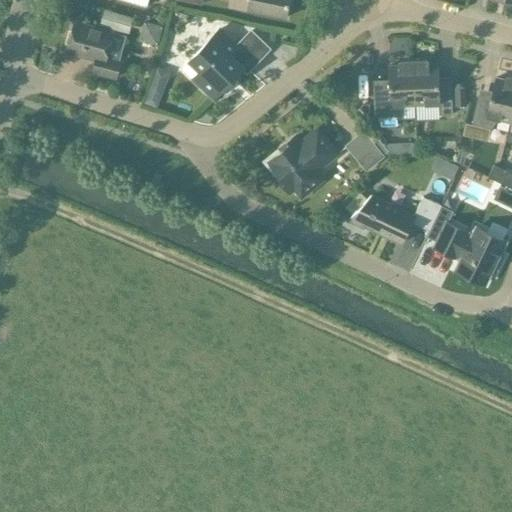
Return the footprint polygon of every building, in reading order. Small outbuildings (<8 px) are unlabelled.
[(287,18),(290,0),(250,0),(248,10),(287,18)] [(155,44),(161,26),(144,20),(138,39),(155,44)] [(113,31),(75,21),(66,51),(95,60),(92,71),(115,78),(120,60),(106,56),(113,31)] [(270,49),(252,31),(238,46),(221,29),(183,69),(211,96),(219,89),(221,91),(243,67),(247,72),(270,49)] [(452,85),(440,86),(439,64),(428,64),(428,60),(414,61),(416,105),(439,104),(439,115),(453,114),(452,85)] [(375,118),(391,117),(399,117),(403,106),(416,105),(414,61),(400,62),(400,66),(389,66),(390,88),(374,88),(375,118)] [(157,108),(170,73),(156,68),(143,103),(157,108)] [(472,125),(484,127),(491,129),(499,120),(510,122),(511,115),(511,77),(507,76),(506,80),(496,78),(491,99),(479,96),(472,125)] [(467,106),(466,83),(454,84),(455,107),(467,106)] [(345,145),(366,171),(385,156),(364,129),(345,145)] [(301,142),(296,136),(280,148),(282,151),(275,156),(273,168),(279,175),(277,177),(290,192),(295,189),(298,193),(305,194),(319,182),(320,175),(317,171),(339,153),(321,132),(314,131),(301,142)] [(415,144),(387,145),(395,156),(416,155),(415,144)] [(452,179),(458,166),(449,162),(443,175),(452,179)] [(511,173),(494,165),(488,177),(511,188),(511,173)] [(402,243),(412,222),(430,231),(442,206),(423,197),(414,215),(371,195),(346,220),(364,229),(366,226),(402,243)] [(427,237),(438,242),(435,247),(461,260),(456,270),(486,284),(491,273),(495,275),(504,257),(500,255),(506,242),(477,227),(473,236),(468,233),(468,232),(447,222),(452,211),(442,206),(430,231),(427,237)]
